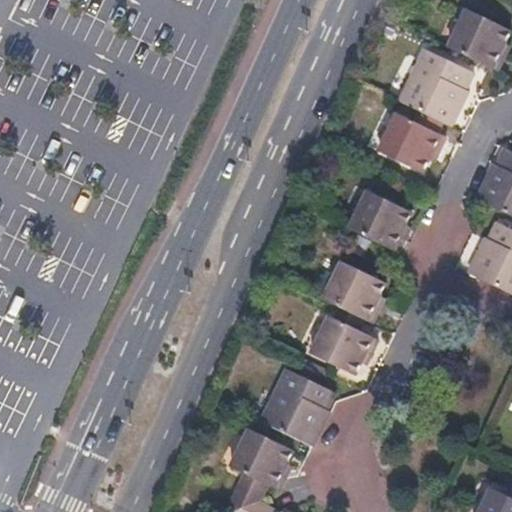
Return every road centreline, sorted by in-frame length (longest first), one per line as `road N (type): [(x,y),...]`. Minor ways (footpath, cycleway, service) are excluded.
road 1 (secondary): [(299,0),(67,511)]
road 2 (secondary): [(225,301),(360,0)]
road 3 (unclassified): [(225,301),(230,236),(335,0)]
road 4 (residential): [(431,285),(326,471),(331,495),(365,511)]
road 5 (secondary): [(130,511),(225,301)]
road 6 (residential): [(511,117),(489,125),(440,229),(431,285)]
